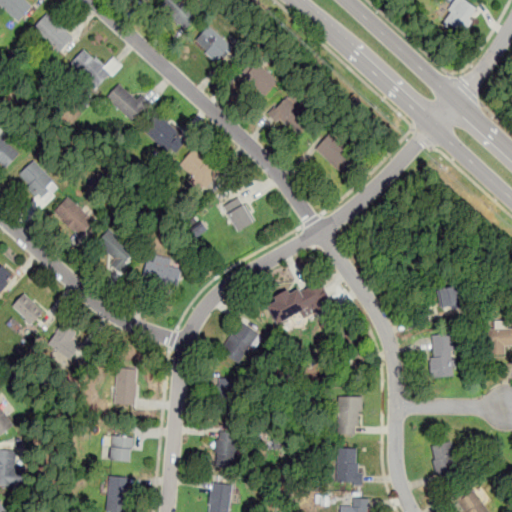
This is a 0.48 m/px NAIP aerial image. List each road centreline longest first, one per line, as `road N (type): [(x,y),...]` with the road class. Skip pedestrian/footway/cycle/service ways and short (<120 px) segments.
road 1 (residential): [(165,511),(184,341),(200,314),(221,288),(336,221),(379,185),(458,103),(511,23)]
road 2 (residential): [(412,511),(397,468),(391,342),(371,302),(265,160),(90,0)]
road 3 (primary): [(297,0),(511,195)]
road 4 (residential): [(0,216),(94,301),(137,329),(184,341)]
road 5 (primary): [(511,150),(347,0)]
